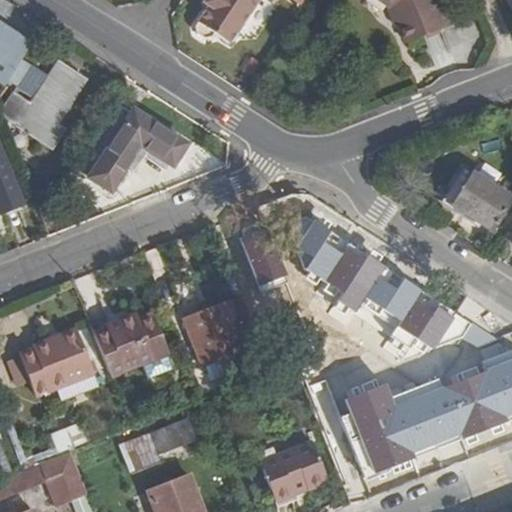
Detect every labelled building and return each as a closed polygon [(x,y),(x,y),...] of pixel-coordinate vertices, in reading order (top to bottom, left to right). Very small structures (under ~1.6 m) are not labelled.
[(259,0),(206,0),(202,6),(207,9),(193,30),(195,37),(203,43),(211,42),(214,38),(229,47),(259,0)] [(290,0),(289,2),(298,8),(303,0),(290,0)] [(378,0),(391,8),(404,44),(441,28),(430,0),(378,0)] [(32,46),(0,24),(0,80),(7,85),(20,65),(32,46)] [(427,36),(435,67),(451,63),(444,32),(427,36)] [(20,65),(7,85),(18,93),(31,72),(20,65)] [(18,93),(3,116),(54,150),(67,131),(58,125),(84,84),(59,68),(52,78),(35,67),(31,72),(18,93)] [(126,104),(72,187),(104,208),(144,148),(176,169),(191,147),(126,104)] [(0,138),(0,200),(4,212),(24,203),(0,138)] [(469,172),(449,202),(491,230),(511,199),(469,172)] [(453,316),(314,220),(290,257),(435,351),(453,316)] [(265,227),(242,235),(260,284),(286,274),(265,227)] [(233,302),(185,321),(204,366),(251,347),(233,302)] [(98,339),(112,376),(146,364),(151,378),(173,369),(154,317),(141,322),(138,314),(120,320),(124,329),(114,333),(98,339)] [(124,329),(120,320),(111,324),(114,333),(124,329)] [(78,330),(63,337),(65,343),(55,347),(53,341),(36,348),(37,351),(23,357),(39,397),(94,374),(78,330)] [(63,337),(53,341),(55,347),(65,343),(63,337)] [(345,399),(376,473),(511,418),(511,359),(395,403),(384,385),(345,399)] [(187,423),(124,448),(134,474),(162,463),(160,457),(195,443),(187,423)] [(82,424),(59,434),(65,450),(89,441),(82,424)] [(319,444),(260,465),(274,505),(334,484),(319,444)] [(72,456),(6,482),(12,499),(47,485),(55,505),(86,493),(72,456)] [(204,511),(192,478),(150,494),(157,511),(204,511)] [(72,511),(84,511),(82,500),(71,502),(72,511)]
